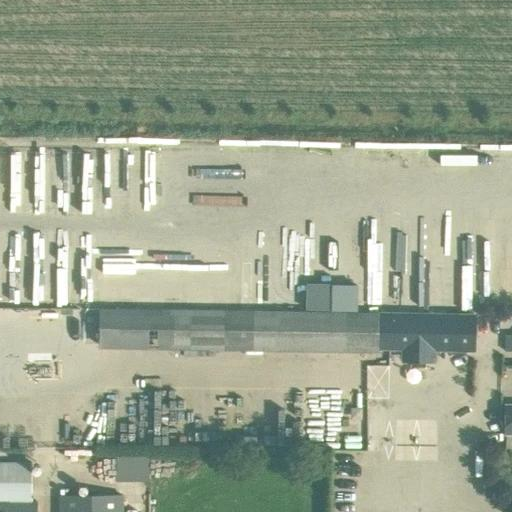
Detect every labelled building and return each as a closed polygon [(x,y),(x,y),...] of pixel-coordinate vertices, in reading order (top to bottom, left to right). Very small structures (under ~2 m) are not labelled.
[(474,314),(98,308),(98,345),(402,349),(402,356),(434,356),(435,349),(474,350),(474,314)] [(181,437),(188,437),(187,401),(179,402),(181,437)] [(511,409),(501,410),(500,441),(511,441),(511,409)] [(138,432),(137,410),(123,411),(124,432),(138,432)] [(273,433),(281,417),(267,411),(260,427),(273,433)] [(0,511),(36,511),(36,499),(33,499),(32,463),(0,463),(0,511)] [(123,511),(123,492),(59,493),(59,511),(123,511)]
